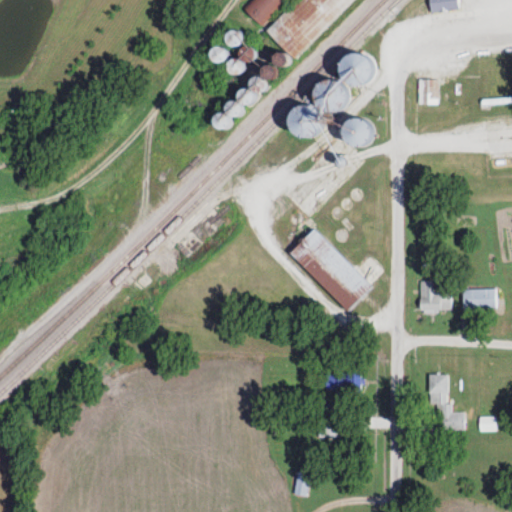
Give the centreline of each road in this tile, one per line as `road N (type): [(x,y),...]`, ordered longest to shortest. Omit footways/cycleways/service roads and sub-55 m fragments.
road 1 (residential): [(396,511),(395,68)]
road 2 (residential): [(230,0),(126,138),(64,197),(0,210)]
road 3 (residential): [(395,68),(245,211)]
road 4 (residential): [(511,35),(420,52),(395,68)]
